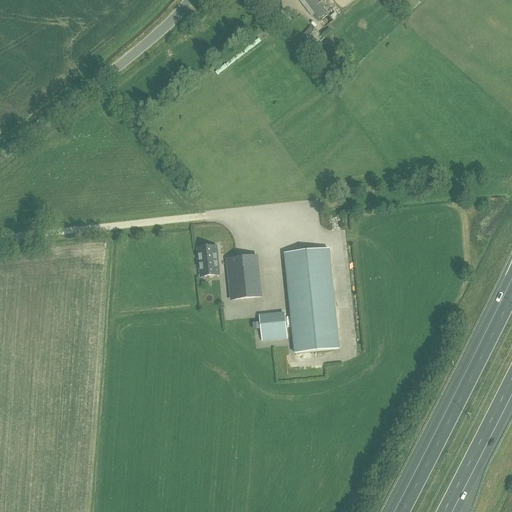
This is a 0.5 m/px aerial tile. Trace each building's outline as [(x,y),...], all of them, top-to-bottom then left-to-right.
[(316,0),(297,0),(311,17),(314,15),(318,20),(327,13),(316,0)] [(308,45),(319,33),(311,26),(300,37),(308,45)] [(201,277),(219,275),(216,247),(198,249),(201,277)] [(295,354),(339,349),(329,250),(285,254),(295,354)] [(232,300),(262,296),(257,258),(251,258),(251,257),(235,259),(228,260),(232,300)] [(263,341),(285,339),(283,314),(260,316),(263,341)]
